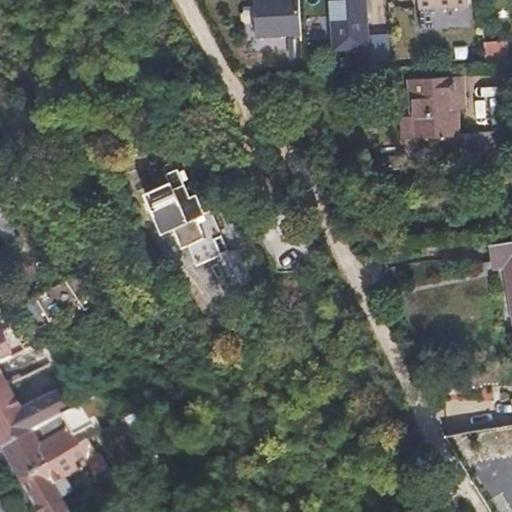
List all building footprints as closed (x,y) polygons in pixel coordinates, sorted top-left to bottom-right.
[(301,32),(299,0),(254,0),(256,34),(301,32)] [(366,45),(363,0),(332,0),(335,46),(366,45)] [(504,60),(503,39),(483,41),(484,61),(504,60)] [(408,79),(411,124),(412,139),(436,137),(438,156),(465,155),(466,161),(511,156),(508,133),(496,135),(458,137),(456,119),(456,109),(462,109),(459,76),(408,79)] [(217,257),(212,231),(208,216),(202,216),(197,193),(194,194),(191,182),(177,185),(176,177),(149,182),(158,225),(177,222),(185,263),(217,257)] [(318,265),(298,228),(275,241),(294,277),(318,265)] [(511,327),(511,243),(487,247),(490,270),(503,269),(511,328),(511,327)] [(0,359),(9,355),(0,338),(0,359)] [(0,404),(13,398),(0,373),(0,404)] [(33,431),(69,411),(58,390),(19,409),(13,398),(0,404),(0,443),(2,447),(33,431)] [(21,481),(81,445),(70,427),(40,444),(33,431),(2,447),(21,481)] [(70,511),(56,484),(90,465),(96,477),(109,470),(108,467),(101,454),(98,455),(90,440),(81,445),(21,481),(38,511),(70,511)]
